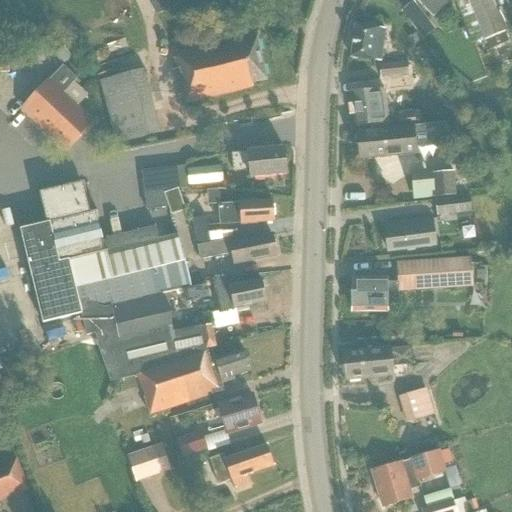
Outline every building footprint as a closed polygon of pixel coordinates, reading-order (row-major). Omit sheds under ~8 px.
[(150,0),(151,1),(157,15),(174,7),(170,0),(150,0)] [(417,0),(418,1),(433,17),(448,3),(447,2),(449,0),(417,0)] [(467,0),(470,5),(459,9),(473,43),(484,39),(485,41),(486,41),(489,48),(508,41),(504,33),(505,33),(491,0),(467,0)] [(413,2),(401,11),(422,39),(434,30),(413,2)] [(381,61),(385,29),(355,25),(351,57),(381,61)] [(234,38),(195,48),(192,34),(174,38),(178,52),(176,53),(177,59),(175,60),(185,103),(252,87),(252,83),(267,79),(257,37),(235,42),(234,38)] [(379,64),(380,77),(369,78),(383,78),(404,73),(406,79),(408,79),(407,75),(408,76),(407,61),(379,64)] [(62,66),(21,110),(65,152),(93,122),(77,106),(87,95),(76,85),(79,82),(62,66)] [(116,145),(161,134),(144,69),(99,82),(116,145)] [(385,89),(386,96),(396,96),(397,90),(409,89),(408,79),(406,79),(404,73),(383,78),(369,78),(367,78),(369,91),(385,89)] [(385,89),(369,91),(353,92),(357,126),(389,122),(386,96),(385,89)] [(399,126),(415,124),(414,114),(398,116),(399,126)] [(428,141),(432,140),(430,124),(358,132),(361,160),(416,154),(416,153),(429,151),(428,141)] [(251,178),(286,175),(284,148),(248,152),(231,154),(233,171),(250,169),(251,178)] [(145,193),(147,210),(169,207),(171,214),(184,209),(178,189),(176,189),(173,167),(142,171),(144,193),(145,193)] [(221,167),(188,170),(190,186),(223,183),(221,167)] [(432,174),(435,199),(453,197),(455,196),(452,171),(432,174)] [(50,222),(20,230),(43,323),(82,314),(87,335),(96,332),(100,350),(111,381),(137,375),(177,362),(171,334),(163,293),(191,286),(178,233),(158,238),(155,226),(131,233),(134,244),(107,251),(97,253),(81,187),(57,193),(56,191),(44,194),(43,189),(42,189),(50,222)] [(438,216),(472,212),(470,195),(455,196),(453,197),(435,199),(438,216)] [(241,223),(241,224),(257,223),(257,221),(274,220),(273,201),(256,202),(255,200),(239,201),(240,203),(219,204),(220,224),(241,223)] [(388,251),(436,245),(432,218),(385,224),(388,251)] [(194,228),(198,245),(211,242),(208,225),(194,228)] [(234,264),(276,256),(272,234),(229,243),(229,239),(197,246),(200,259),(231,253),(234,264)] [(381,278),(353,278),(354,288),(352,289),(353,312),(386,312),(386,300),(398,300),(398,291),(472,286),(471,258),(397,263),(397,281),(381,281),(381,278)] [(234,277),(213,279),(214,283),(220,311),(235,308),(237,308),(238,311),(248,309),(248,306),(266,302),(261,279),(236,284),(234,277)] [(205,327),(171,334),(177,362),(207,351),(206,348),(215,346),(211,328),(215,327),(212,313),(202,315),(205,327)] [(391,366),(413,364),(411,347),(390,350),(390,349),(377,351),(376,338),(358,340),(358,341),(361,341),(363,352),(345,354),(347,378),(392,374),(391,366)] [(177,362),(137,375),(141,386),(142,386),(145,396),(144,396),(150,415),(220,391),(218,385),(235,379),(234,376),(251,371),(244,349),(210,360),(207,351),(177,362)] [(411,421),(433,414),(426,390),(404,397),(411,421)] [(227,433),(260,423),(252,395),(218,405),(227,433)] [(201,431),(177,439),(183,456),(207,448),(201,431)] [(162,444),(128,456),(137,482),(171,470),(162,444)] [(247,474),(274,465),(267,445),(226,459),(224,454),(209,459),(218,484),(231,480),(235,490),(251,484),(247,474)] [(438,451),(401,462),(372,471),(383,506),(412,498),(408,486),(419,483),(418,480),(444,472),(438,451)] [(0,497),(25,488),(15,462),(0,467),(0,497)] [(422,511),(456,511),(454,503),(453,499),(421,508),(422,511)] [(468,511),(465,499),(454,503),(456,511),(468,511)]
